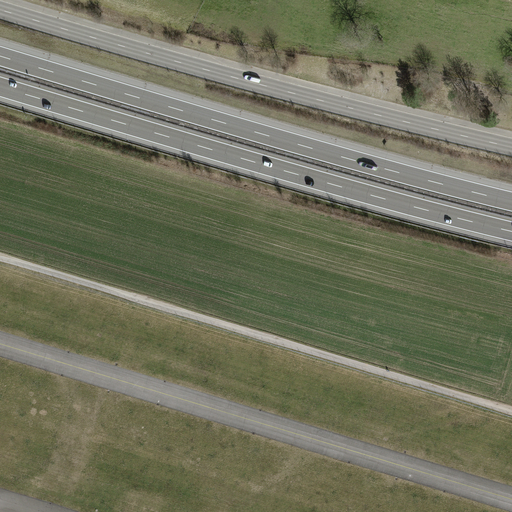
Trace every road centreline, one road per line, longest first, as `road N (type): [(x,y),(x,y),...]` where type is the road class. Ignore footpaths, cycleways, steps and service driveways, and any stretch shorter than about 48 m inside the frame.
road 1 (track): [(511,411),(0,257)]
road 2 (motorway): [(511,201),(0,55)]
road 3 (motorway): [(0,87),(511,232)]
road 4 (tertiary): [(0,8),(253,83),(511,147)]
